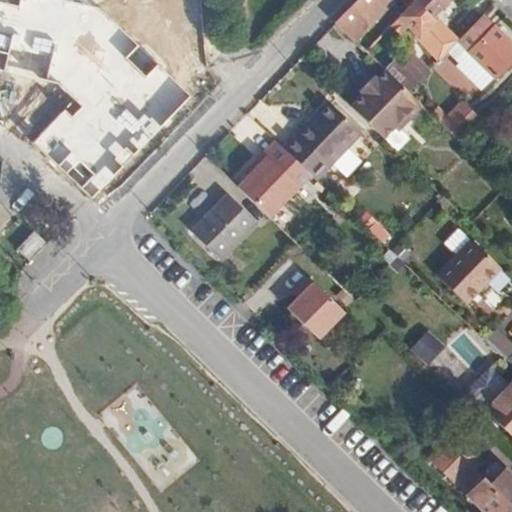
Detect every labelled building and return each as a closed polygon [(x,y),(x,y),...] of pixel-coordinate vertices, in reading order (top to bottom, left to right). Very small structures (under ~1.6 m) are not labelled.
[(91,196),(187,94),(96,8),(64,0),(20,0),(19,6),(0,1),(0,67),(54,79),(75,102),(34,141),(91,196)] [(376,0),(356,0),(349,8),(360,19),(378,1),(376,0)] [(407,7),(398,16),(424,42),(439,27),(428,16),(444,0),(412,0),(412,1),(407,7)] [(349,8),(334,23),(346,34),(347,33),(360,19),(349,8)] [(490,25),(481,16),(457,41),(490,74),(492,76),(511,55),(511,44),(492,24),(490,25)] [(380,34),(364,51),(407,93),(428,71),(403,47),(398,51),(380,34)] [(457,41),(452,46),(484,79),(490,74),(457,41)] [(345,108),(377,145),(419,110),(386,72),(345,108)] [(326,102),(305,124),(308,127),(330,106),(326,102)] [(308,127),(337,155),(358,133),(330,106),(308,127)] [(457,107),(440,125),(458,142),(475,124),(457,107)] [(313,179),(337,155),(308,127),(305,124),(280,148),(313,179)] [(218,261),(254,225),(224,195),(187,231),(218,261)] [(37,252),(55,234),(43,222),(25,240),(37,252)] [(469,240),(448,262),(473,286),(477,290),(479,288),(498,269),(469,240)] [(473,286),(448,262),(434,275),(459,300),(473,286)] [(306,278),(295,289),(300,293),(295,297),(285,308),(316,338),(341,312),(306,278)] [(473,286),(459,300),(463,304),(477,290),(473,286)] [(300,293),(295,289),(291,293),(295,297),(300,293)] [(511,379),(483,408),(511,437),(511,379)] [(431,460),(456,486),(474,468),(479,463),(455,437),(431,460)] [(474,468),(456,486),(467,495),(484,479),(482,476),(474,468)] [(484,479),(467,495),(483,511),(511,511),(511,476),(505,470),(490,484),(484,479)]
